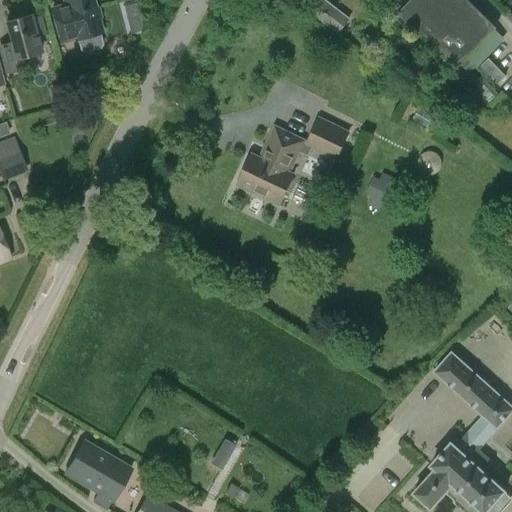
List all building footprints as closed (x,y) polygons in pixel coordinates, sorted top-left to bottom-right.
[(53,9),(61,42),(75,39),(76,41),(77,40),(80,50),(84,53),(100,49),(103,44),(100,34),(102,33),(93,0),(64,0),(66,6),(53,9)] [(350,18),(326,0),(320,0),(311,12),(338,33),(350,18)] [(456,69),(497,27),(468,0),(411,0),(399,13),(456,69)] [(136,3),(124,6),(127,20),(140,17),(136,3)] [(42,52),(32,15),(7,22),(12,41),(0,44),(0,56),(5,74),(29,67),(26,56),(42,52)] [(508,92),(511,88),(511,80),(488,58),(481,65),(508,92)] [(468,61),(459,69),(466,76),(474,68),(468,61)] [(498,94),(481,77),(473,84),(490,102),(498,94)] [(419,109),(412,120),(432,133),(439,122),(419,109)] [(300,152),(308,156),(311,149),(336,161),(337,158),(349,164),(361,140),(348,134),(350,131),(318,116),(307,140),(274,124),(258,158),(252,155),(238,184),(280,204),(294,175),(290,173),(300,152)] [(470,133),(474,128),(462,118),(458,123),(470,133)] [(0,136),(9,133),(5,120),(0,121),(0,136)] [(13,136),(0,141),(0,172),(3,178),(26,168),(13,136)] [(379,210),(395,178),(383,172),(379,179),(374,176),(365,193),(371,196),(367,204),(379,210)] [(0,262),(10,258),(0,232),(0,262)] [(414,493),(431,508),(453,485),(482,511),(486,511),(505,491),(470,459),(511,412),(511,406),(452,353),(435,372),(484,416),(446,458),(442,454),(431,466),(436,470),(414,493)] [(220,467),(234,444),(224,439),(210,461),(220,467)] [(106,510),(130,469),(83,441),(65,473),(99,492),(93,502),(106,510)] [(243,504),(248,495),(240,490),(235,499),(243,504)] [(135,511),(178,511),(146,493),(135,511)]
